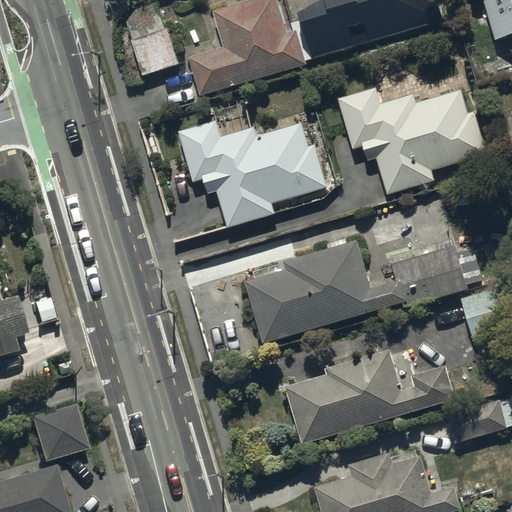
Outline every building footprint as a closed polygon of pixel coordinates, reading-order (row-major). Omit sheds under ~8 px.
[(132,40),(131,40),(142,75),(179,63),(168,27),(164,28),(155,0),(146,0),(122,7),(132,40)] [(277,0),(245,0),(213,10),(224,46),(190,57),(202,95),(307,63),(297,30),(288,32),(277,0)] [(319,0),(298,12),(313,57),(443,20),(437,0),(319,0)] [(511,0),(484,0),(496,40),(509,36),(511,47),(511,0)] [(376,87),(338,98),(352,149),(364,146),(368,160),(377,158),(387,195),(435,181),(431,169),(489,154),(470,87),(416,101),(414,93),(380,102),(376,87)] [(217,120),(179,130),(193,182),(204,179),(208,193),(217,191),(227,228),(276,215),(273,203),(326,188),(314,144),(308,146),(302,122),(257,135),(255,126),(221,135),(217,120)] [(245,281),(262,342),(402,302),(404,308),(468,289),(467,284),(482,280),(473,248),(457,253),(454,245),(392,263),(397,280),(371,288),(357,239),(284,260),(286,269),(245,281)] [(511,280),(461,295),(474,341),(511,330),(511,280)] [(0,354),(16,350),(13,336),(26,333),(15,296),(0,299),(0,354)] [(286,385),(303,444),(456,398),(446,363),(413,373),(407,352),(392,356),(390,349),(325,368),(326,373),(286,385)] [(511,394),(446,413),(454,443),(511,426),(511,394)] [(74,404),(32,416),(43,461),(86,449),(74,404)] [(316,486),(323,511),(453,511),(462,510),(456,487),(431,494),(420,455),(393,463),(390,451),(349,463),(353,475),(316,486)] [(0,511),(67,511),(54,466),(0,481),(0,511)]
